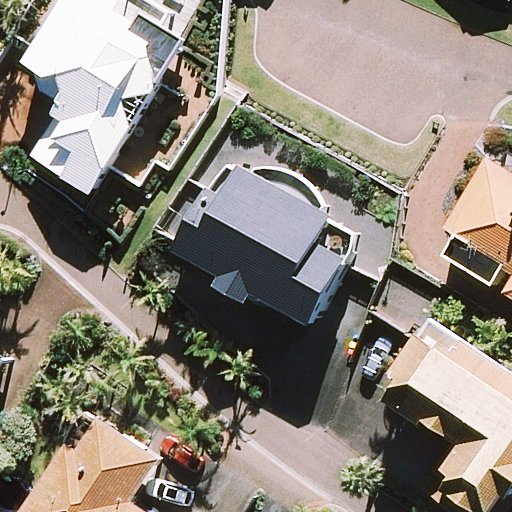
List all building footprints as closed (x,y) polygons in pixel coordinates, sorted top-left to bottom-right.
[(0,0),(0,34),(1,35),(22,0),(0,0)] [(69,0),(37,54),(80,80),(37,150),(100,188),(163,83),(186,97),(200,74),(177,60),(194,32),(141,0),(69,0)] [(261,163),(237,150),(186,245),(229,268),(225,277),(256,294),(261,286),(320,317),(365,232),(338,218),(343,208),(329,200),(327,194),(325,189),(321,185),(318,180),(314,176),(310,172),(305,169),(300,166),(294,164),(289,163),(283,161),(278,161),(272,161),(266,162),(261,163)] [(511,163),(496,154),(443,245),(511,285),(511,163)] [(511,356),(439,311),(443,304),(392,272),(369,308),(421,340),(392,386),(472,437),(439,490),(473,511),(507,511),(511,505),(511,356)] [(0,376),(9,362),(0,356),(0,376)] [(87,441),(80,436),(27,511),(164,511),(140,495),(170,452),(108,410),(87,441)]
